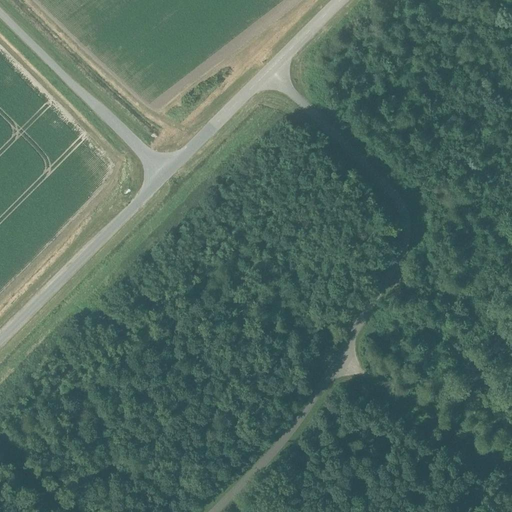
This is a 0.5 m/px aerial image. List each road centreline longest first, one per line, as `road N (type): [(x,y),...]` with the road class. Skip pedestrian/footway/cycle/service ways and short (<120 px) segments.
road 1 (residential): [(213,511),(284,440),(342,356),(406,233),(403,206),(390,190),(268,71)]
road 2 (unclassified): [(0,339),(168,171)]
road 3 (unclassified): [(168,171),(0,12)]
road 4 (track): [(511,464),(474,453),(340,359)]
road 5 (unclassified): [(168,171),(268,71)]
